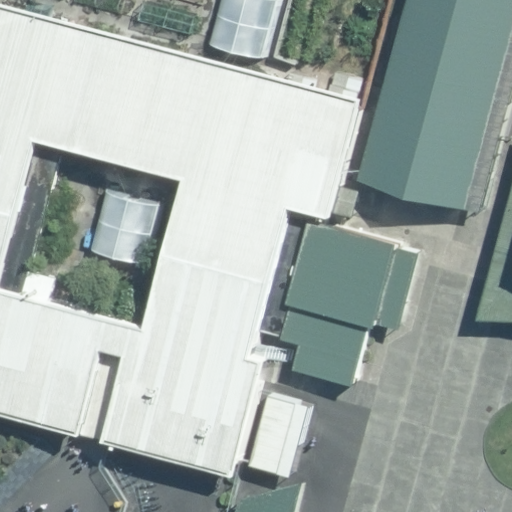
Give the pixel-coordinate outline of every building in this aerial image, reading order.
[(0,0),(0,394),(119,427),(247,460),(280,341),(266,337),(309,190),(351,200),(361,170),(382,88),(276,61),(125,21),(49,0),(0,0)] [(511,140),(511,0),(405,0),(382,88),(361,170),(496,204),(511,140)] [(411,230),(322,207),(288,333),(312,337),(304,360),(365,380),(384,310),(412,317),(430,242),(410,237),(411,230)] [(511,229),(492,308),(511,307),(511,229)] [(319,395),(280,387),(261,456),(299,466),(319,395)] [(244,511),(302,511),(313,469),(251,488),(244,511)]
